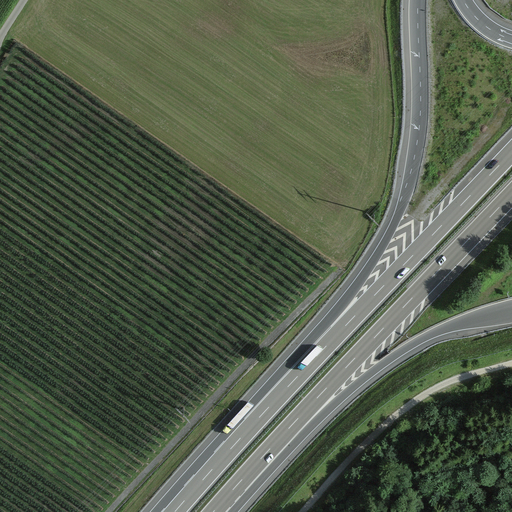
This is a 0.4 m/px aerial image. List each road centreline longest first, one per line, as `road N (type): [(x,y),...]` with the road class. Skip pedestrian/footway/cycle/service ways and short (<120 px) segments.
road 1 (motorway): [(415,0),(418,112),(390,233),(329,320),(254,400),(235,443)]
road 2 (motorway): [(224,498),(511,194)]
road 3 (motorway): [(511,150),(235,443)]
road 4 (motorway): [(224,498),(259,481),(397,353),(435,332),(511,310)]
road 5 (unknown): [(303,511),(420,399),(459,377),(511,364)]
